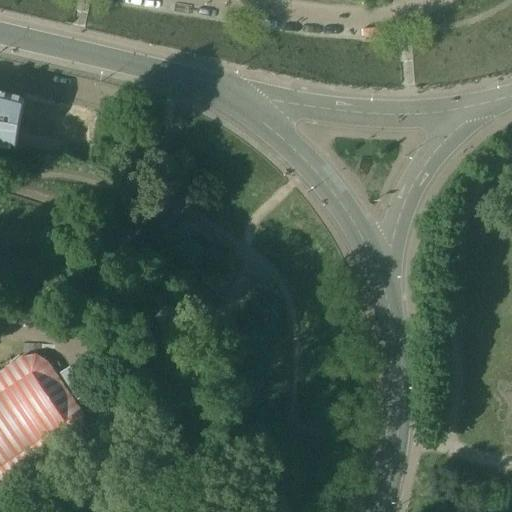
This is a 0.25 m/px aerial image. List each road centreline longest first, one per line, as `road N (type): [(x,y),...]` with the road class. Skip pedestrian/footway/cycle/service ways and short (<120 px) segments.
road 1 (residential): [(511,96),(376,114),(201,85)]
road 2 (residential): [(384,278),(352,218),(296,151),(201,85)]
road 3 (tertiary): [(383,511),(397,441),(399,362),(384,278)]
road 4 (tertiary): [(384,278),(419,167),(457,131),(511,100)]
road 5 (residential): [(201,85),(0,34)]
road 6 (residential): [(431,0),(369,18),(234,0)]
road 7 (residential): [(0,71),(117,101),(124,130)]
